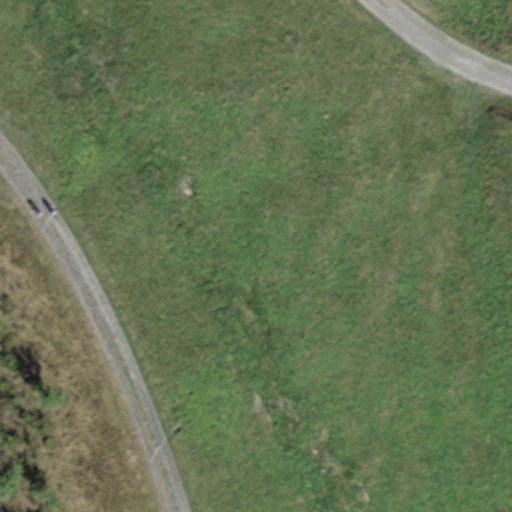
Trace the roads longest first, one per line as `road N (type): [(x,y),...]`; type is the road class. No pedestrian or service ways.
road 1 (track): [(0,150),(84,274),(186,511)]
road 2 (track): [(511,78),(380,0)]
